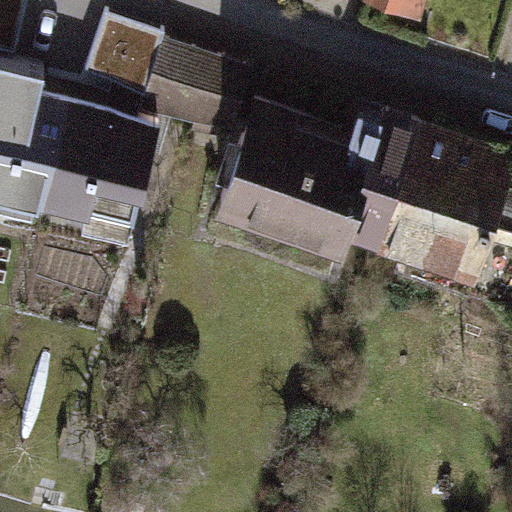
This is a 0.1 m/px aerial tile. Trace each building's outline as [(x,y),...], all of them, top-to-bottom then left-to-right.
[(28,0),(0,0),(0,39),(18,43),(28,0)] [(382,0),(418,15),(424,0),(382,0)] [(255,53),(108,4),(86,68),(233,117),(255,53)] [(0,186),(39,196),(65,85),(0,69),(0,186)] [(128,216),(154,105),(65,85),(39,196),(128,216)] [(350,218),(371,225),(411,108),(371,94),(361,123),(262,89),(225,196),(343,237),(350,218)] [(464,287),(469,274),(511,185),(511,142),(411,108),(371,225),(408,238),(399,265),(464,287)] [(511,185),(469,274),(511,288),(511,185)]
